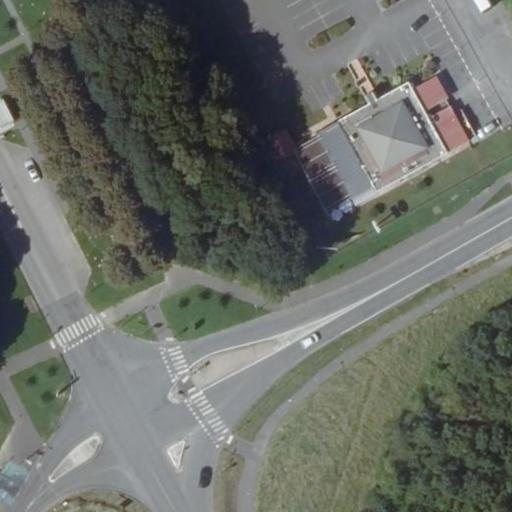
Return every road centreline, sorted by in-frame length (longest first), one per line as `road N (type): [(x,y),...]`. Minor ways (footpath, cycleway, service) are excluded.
road 1 (secondary): [(385,288),(176,358),(118,399)]
road 2 (unclassified): [(0,177),(118,399)]
road 3 (secondary): [(209,412),(385,288)]
road 4 (secondary): [(511,216),(385,288)]
road 5 (unclassified): [(118,399),(49,464),(28,504)]
road 6 (unclassified): [(28,504),(143,446)]
